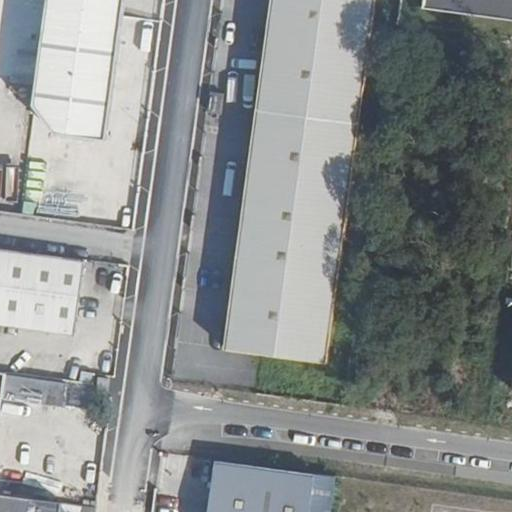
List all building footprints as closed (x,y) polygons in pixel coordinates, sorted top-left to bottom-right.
[(37,0),(25,130),(106,138),(118,0),(37,0)] [(377,0),(272,0),(258,109),(361,123),(377,0)] [(511,0),(418,0),(417,5),(511,18),(511,0)] [(361,123),(258,109),(225,348),(328,362),(361,123)] [(0,247),(0,324),(74,334),(84,259),(0,247)] [(97,391),(108,393),(110,379),(99,376),(97,391)] [(308,511),(314,473),(217,459),(209,511),(308,511)] [(0,511),(62,511),(63,502),(0,493),(0,511)]
